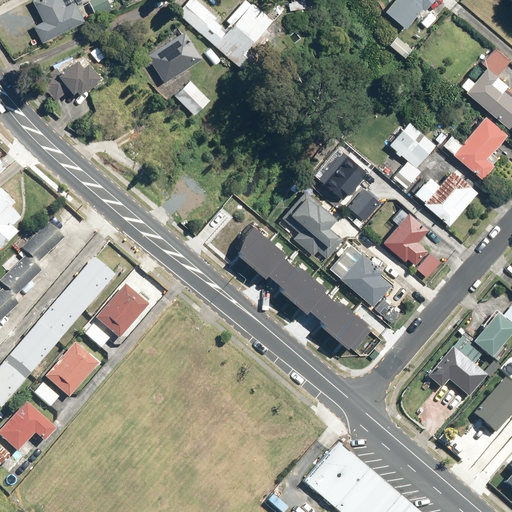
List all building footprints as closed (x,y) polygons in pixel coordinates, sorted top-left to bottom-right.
[(64,0),(39,0),(35,2),(44,20),(34,25),(43,42),(84,20),(75,2),(67,6),(64,0)] [(108,0),(91,0),(90,1),(97,17),(113,10),(108,0)] [(269,14),(253,1),(251,3),(247,0),(243,0),(226,19),(204,0),(190,0),(179,13),(251,75),(264,60),(260,57),(278,36),(269,28),(285,9),(278,3),(269,14)] [(306,0),(293,0),(293,1),(290,1),(292,11),(309,7),(306,0)] [(394,0),(386,10),(408,29),(432,0),(394,0)] [(165,81),(202,57),(185,32),(148,56),(165,81)] [(98,47),(91,53),(100,62),(107,57),(98,47)] [(489,66),(475,81),(469,76),(462,84),(468,89),(467,90),(511,130),(511,87),(498,75),(510,60),(496,48),(483,62),(489,66)] [(70,86),(75,92),(78,89),(80,93),(101,76),(83,54),(62,71),(58,66),(39,81),(54,99),(70,86)] [(128,132),(136,143),(144,138),(146,141),(161,131),(150,114),(144,118),(117,77),(92,93),(121,137),(128,132)] [(193,115),(210,98),(192,79),(175,96),(193,115)] [(452,134),(450,136),(443,130),(435,139),(442,145),(444,144),(483,179),(495,165),(488,158),(507,135),(487,115),(461,142),(452,134)] [(422,171),(417,167),(437,146),(409,121),(389,144),(397,151),(396,152),(401,157),(403,155),(408,159),(393,176),(406,188),(422,171)] [(340,144),(315,173),(344,198),(369,169),(340,144)] [(438,186),(428,178),(415,193),(451,225),(480,192),(454,169),(438,186)] [(14,202),(0,188),(0,249),(19,231),(13,225),(20,219),(9,208),(14,202)] [(306,188),(282,218),(298,233),(293,238),(312,256),(315,253),(323,261),(337,246),(344,238),(330,226),(338,218),(306,188)] [(364,220),(381,202),(366,188),(349,206),(364,220)] [(410,211),(384,241),(404,260),(407,257),(415,264),(429,250),(419,240),(429,229),(410,211)] [(237,233),(234,250),(352,351),(374,326),(339,296),(336,299),(324,288),(327,285),(298,261),(296,264),(283,253),(285,251),(249,219),(237,233)] [(38,264),(65,237),(49,223),(22,250),(27,255),(0,282),(0,285),(4,289),(0,292),(0,320),(19,302),(15,297),(43,269),(38,264)] [(383,270),(352,242),(330,267),(373,305),(393,282),(381,272),(383,270)] [(427,276),(440,261),(431,253),(417,268),(427,276)] [(0,405),(2,408),(116,275),(94,256),(0,365),(0,405)] [(120,336),(148,304),(126,285),(98,317),(120,336)] [(493,357),(511,331),(511,323),(504,317),(496,311),(473,342),(493,357)] [(109,339),(95,325),(86,334),(101,348),(109,339)] [(462,336),(428,376),(442,388),(449,380),(468,396),(487,374),(474,363),(479,357),(470,349),(473,345),(462,336)] [(69,398),(99,364),(75,343),(45,376),(69,398)] [(497,432),(511,413),(511,382),(503,376),(473,412),(497,432)] [(60,396),(43,382),(33,393),(50,408),(60,396)] [(0,430),(0,435),(18,453),(36,434),(44,441),(56,429),(28,402),(0,430)] [(421,511),(349,450),(338,441),(304,481),(340,511),(421,511)] [(10,454),(0,444),(0,464),(0,465),(10,454)] [(282,511),(289,505),(273,491),(267,499),(281,511),(282,511)]
